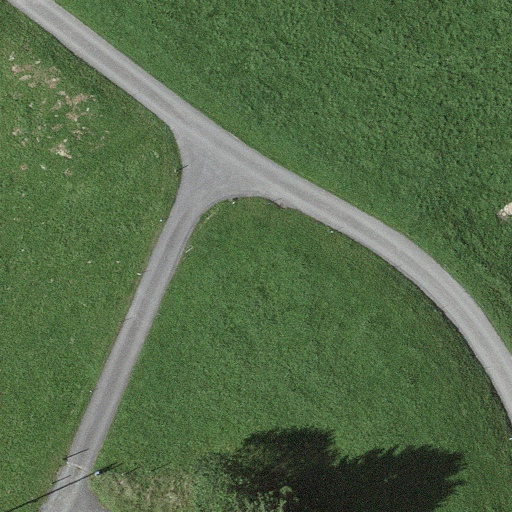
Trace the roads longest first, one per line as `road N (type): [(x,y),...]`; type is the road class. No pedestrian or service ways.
road 1 (track): [(511,383),(368,236),(21,0)]
road 2 (track): [(232,146),(73,488)]
